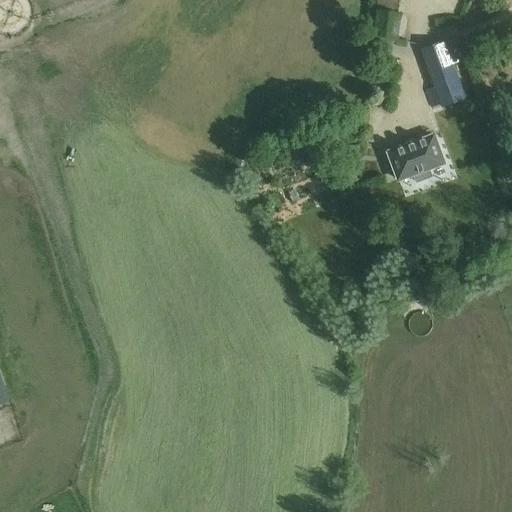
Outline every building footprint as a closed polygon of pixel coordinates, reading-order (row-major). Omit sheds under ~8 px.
[(16,0),(18,4),(0,13),(0,25),(3,32),(16,25),(14,20),(34,10),(29,0),(16,0)] [(368,90),(387,92),(394,38),(399,39),(401,14),(377,11),(368,90)] [(421,50),(443,108),(467,99),(445,41),(421,50)] [(411,143),(388,152),(393,166),(398,179),(406,176),(413,174),(416,182),(432,176),(429,168),(436,165),(444,162),(439,149),(433,135),(411,143)] [(0,404),(10,401),(0,372),(0,404)]
